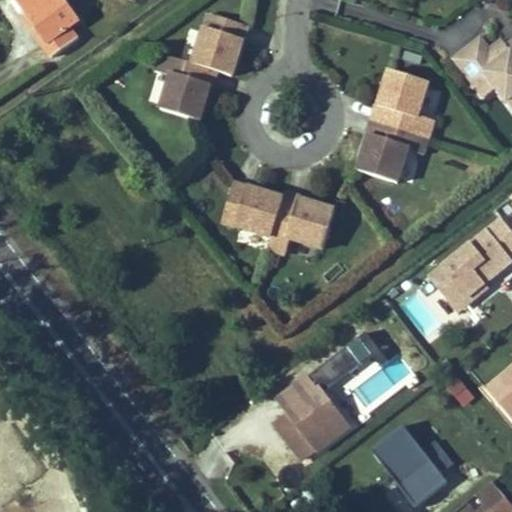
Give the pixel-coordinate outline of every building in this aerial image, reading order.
[(78,21),(62,0),(17,0),(37,26),(33,29),(53,58),(77,41),(69,28),(78,21)] [(213,31),(217,17),(210,15),(205,28),(213,31)] [(233,64),(240,41),(243,42),(248,27),(217,17),(213,31),(205,28),(193,65),(217,72),(233,77),(237,65),(233,64)] [(511,51),(511,52),(507,46),(494,56),(490,51),(481,39),(467,51),(485,74),(473,83),(485,98),(497,89),(511,108),(511,51)] [(494,56),(507,46),(503,41),(490,51),(494,56)] [(485,74),(467,51),(455,60),(473,83),(485,74)] [(200,108),(207,86),(212,87),(217,72),(193,65),(161,55),(156,72),(171,77),(161,110),(200,122),(204,110),(200,108)] [(419,116),(429,83),(390,71),(387,83),(390,84),(383,107),(377,106),(373,121),(429,138),(435,121),(419,116)] [(424,156),(429,138),(373,121),(368,135),(374,137),(366,161),(363,159),(359,171),(398,184),(408,151),(424,156)] [(272,238),(285,199),(272,196),(271,200),(248,192),(249,188),(234,184),(225,215),(238,219),(236,227),(272,238)] [(272,196),(249,188),(248,192),(271,200),(272,196)] [(324,250),(336,211),(324,207),(323,211),(300,204),(301,199),(286,193),(285,199),(272,238),(269,250),(286,255),(291,240),(324,250)] [(200,222),(217,216),(209,197),(192,203),(200,222)] [(236,227),(238,219),(225,215),(222,222),(236,227)] [(511,260),(511,259),(511,257),(511,231),(502,219),(430,280),(459,314),(489,289),(486,285),(511,263),(511,260)] [(415,292),(398,307),(427,340),(444,326),(415,292)] [(389,363),(367,333),(359,339),(381,369),(389,363)] [(348,428),(323,395),(363,365),(349,347),(282,398),(291,410),(286,414),(316,453),(348,428)] [(511,369),(487,390),(511,419),(511,369)] [(410,389),(420,381),(417,377),(407,385),(410,389)] [(316,453),(286,414),(276,421),(306,460),(316,453)] [(448,483),(441,475),(453,465),(435,442),(423,451),(404,427),(372,451),(416,508),(448,483)] [(511,511),(511,502),(496,481),(476,496),(479,500),(463,511),(511,511)]
